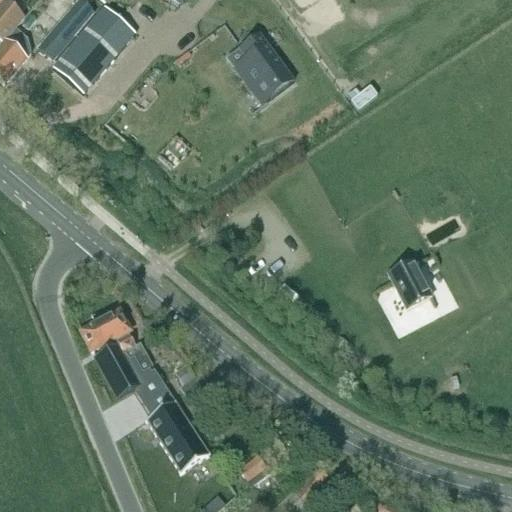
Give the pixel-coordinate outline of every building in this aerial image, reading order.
[(168,0),(179,9),(186,0),(168,0)] [(79,3),(37,52),(53,65),(94,17),(79,3)] [(0,10),(0,43),(4,46),(24,22),(4,5),(0,10)] [(105,11),(53,73),(84,99),(136,38),(105,11)] [(27,63),(18,55),(28,44),(16,34),(0,52),(0,85),(5,89),(27,63)] [(247,64),(239,70),(266,107),(294,86),(259,39),(239,54),(247,64)] [(123,108),(85,153),(104,170),(126,144),(117,137),(127,124),(131,127),(137,120),(123,108)] [(175,140),(158,159),(172,172),(189,153),(175,140)] [(414,265),(389,278),(408,313),(433,300),(414,265)] [(119,314),(80,336),(92,356),(116,343),(119,348),(119,347),(124,356),(125,355),(129,361),(134,359),(143,375),(153,369),(141,347),(135,349),(127,336),(130,334),(119,314)] [(119,348),(95,361),(113,394),(118,403),(135,393),(152,421),(146,425),(147,426),(180,477),(181,479),(210,460),(209,458),(208,459),(176,408),(176,407),(155,374),(155,373),(153,369),(143,375),(134,359),(129,361),(125,355),(124,356),(119,347),(119,348)] [(175,377),(184,390),(197,381),(188,368),(175,377)] [(210,392),(201,379),(180,393),(189,406),(210,392)] [(259,460),(239,474),(251,491),(270,477),(259,460)] [(293,495),(275,511),(308,511),(309,511),(293,495)] [(398,511),(400,509),(377,502),(373,511),(374,511),(398,511)]
